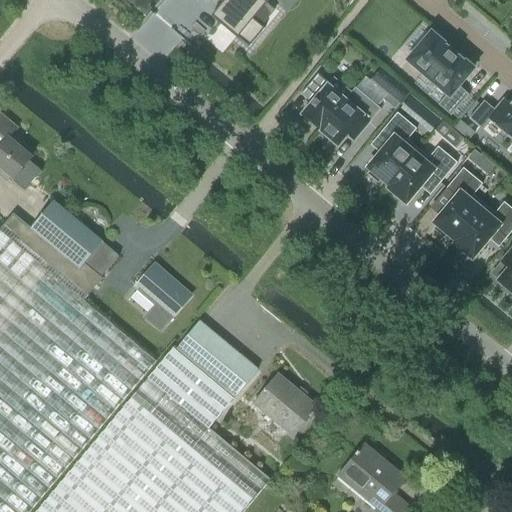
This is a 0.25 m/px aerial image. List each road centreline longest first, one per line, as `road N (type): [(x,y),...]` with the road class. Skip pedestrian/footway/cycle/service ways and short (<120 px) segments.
road 1 (residential): [(511,373),(68,0)]
road 2 (track): [(363,0),(242,148)]
